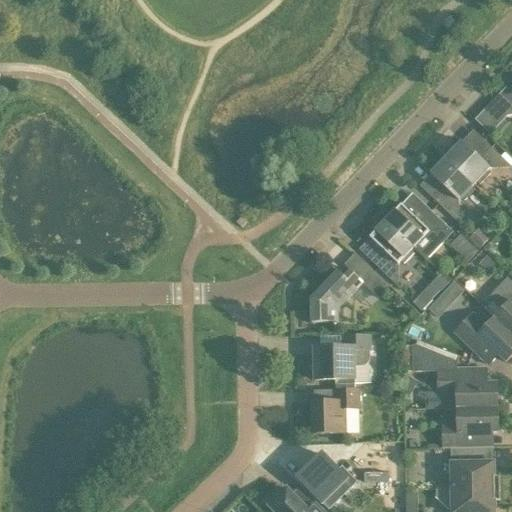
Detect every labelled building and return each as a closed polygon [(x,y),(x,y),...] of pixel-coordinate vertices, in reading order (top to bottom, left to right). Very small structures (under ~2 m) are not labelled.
[(511,93),(511,94),(507,89),(492,104),(504,115),(511,106),(511,93)] [(448,160),(475,186),(491,170),(511,169),(511,167),(492,149),(481,160),(463,143),(448,160)] [(460,202),(475,186),(448,160),(432,176),(450,194),(439,205),(460,225),(460,202)] [(387,223),(415,250),(430,234),(453,233),(432,213),(421,224),(403,207),(387,223)] [(399,266),(415,250),(387,223),(371,240),(388,256),(377,267),(399,289),(399,266)] [(469,241),(479,250),(490,239),(479,229),(469,241)] [(468,262),(478,251),(460,234),(449,245),(468,262)] [(339,273),(313,301),(313,325),(339,325),(339,312),(358,291),(358,290),(363,284),(350,271),(344,278),(339,273)] [(380,300),(391,288),(375,272),(364,284),(380,300)] [(496,321),(511,335),(511,282),(509,280),(491,299),(504,312),(496,321)] [(418,293),(409,304),(420,314),(429,304),(418,293)] [(511,358),(511,335),(496,321),(488,329),(474,316),(456,335),(489,367),(499,357),(507,364),(511,358)] [(344,350),(316,350),(316,355),(316,382),(335,382),(354,382),(355,382),(355,367),(355,366),(364,366),(366,365),(368,364),(370,363),(371,361),(371,359),(371,353),(372,353),(371,337),(343,338),(344,350)] [(444,411),(459,411),(499,410),(499,386),(488,386),(488,371),(458,372),(458,362),(417,346),(412,346),(413,373),(440,372),(440,399),(444,399),(444,411)] [(316,436),(348,436),(360,435),(359,391),(337,392),(337,404),(315,404),(316,436)] [(426,407),(439,407),(439,392),(426,391),(426,407)] [(500,434),(499,410),(459,411),(459,425),(444,426),(445,450),(494,449),(493,434),(500,434)] [(405,480),(405,445),(369,446),(370,467),(392,467),(392,480),(405,480)] [(453,491),(501,490),(501,478),(496,478),(495,450),(452,451),(453,491)] [(329,511),(358,484),(342,467),(338,472),(323,456),(298,480),(329,511)] [(453,511),(496,511),(496,502),(501,502),(501,490),(453,491),(453,511)] [(324,511),(319,506),(312,511),(307,511),(288,491),(283,496),(281,494),(273,501),(276,503),(271,508),(274,511),(324,511)]
